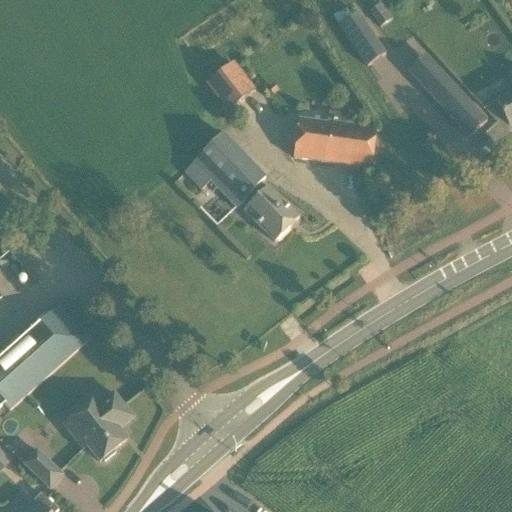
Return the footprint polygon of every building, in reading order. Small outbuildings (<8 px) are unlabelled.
[(338,28),(367,69),(385,56),(356,15),(338,28)] [(206,85),(228,113),(255,92),(233,64),(206,85)] [(511,92),(495,101),(500,109),(509,127),(511,125),(511,73),(506,76),(511,88),(511,92)] [(486,123),(442,76),(425,93),(468,140),(486,123)] [(293,160),(371,171),(376,131),(353,128),(354,117),(328,114),(326,125),(298,121),(293,160)] [(419,136),(419,142),(423,147),(429,148),(433,144),(434,138),(430,133),(424,132),(419,136)] [(223,136),(192,166),(201,175),(192,183),(201,192),(210,184),(236,211),(251,197),(267,181),(223,136)] [(243,213),(274,244),(299,220),(268,189),(243,213)] [(220,195),(202,210),(216,226),(234,210),(220,195)] [(0,410),(4,407),(9,413),(88,343),(58,309),(0,360),(0,410)] [(126,442),(118,432),(133,420),(114,395),(99,407),(95,403),(79,415),(68,424),(64,427),(83,451),(86,448),(99,464),(102,461),(104,464),(115,455),(113,453),(126,442)] [(24,465),(49,490),(62,477),(36,453),(24,465)] [(8,511),(57,511),(41,496),(33,504),(25,496),(8,511)]
